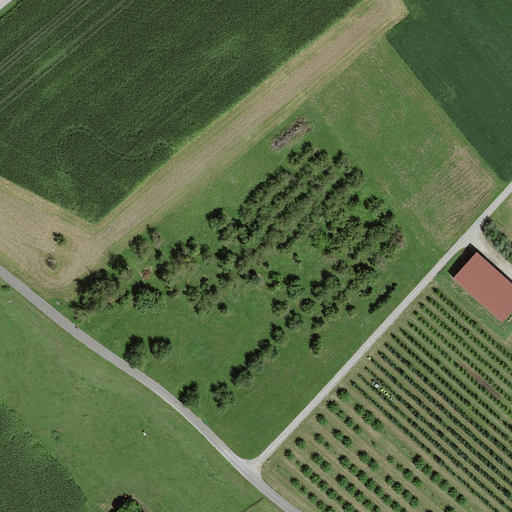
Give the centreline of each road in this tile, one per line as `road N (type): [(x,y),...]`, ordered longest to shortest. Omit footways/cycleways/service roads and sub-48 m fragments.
road 1 (track): [(511,186),(248,470)]
road 2 (residential): [(297,511),(170,398),(0,270)]
